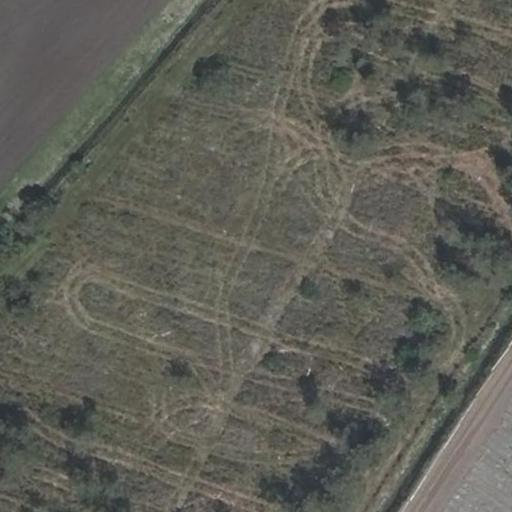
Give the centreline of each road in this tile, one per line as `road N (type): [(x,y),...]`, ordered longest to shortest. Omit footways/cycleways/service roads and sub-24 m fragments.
road 1 (track): [(0,183),(160,0)]
road 2 (track): [(424,511),(511,379)]
